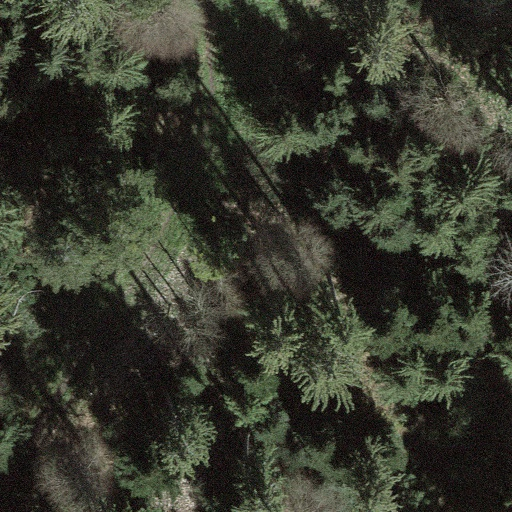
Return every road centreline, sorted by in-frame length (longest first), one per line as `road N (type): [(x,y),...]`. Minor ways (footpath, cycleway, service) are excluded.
road 1 (track): [(0,474),(94,312),(146,175),(190,0)]
road 2 (track): [(386,0),(445,47),(496,102),(511,135)]
